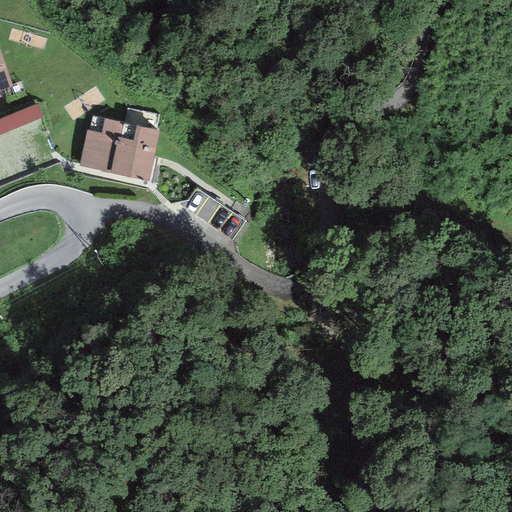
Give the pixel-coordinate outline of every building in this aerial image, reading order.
[(0,52),(0,96),(13,93),(0,52)] [(0,101),(0,117),(39,100),(33,87),(0,101)] [(42,101),(0,119),(0,135),(48,116),(42,101)] [(159,125),(90,112),(79,164),(148,178),(159,125)] [(245,219),(196,187),(187,200),(178,203),(232,239),(245,219)]
